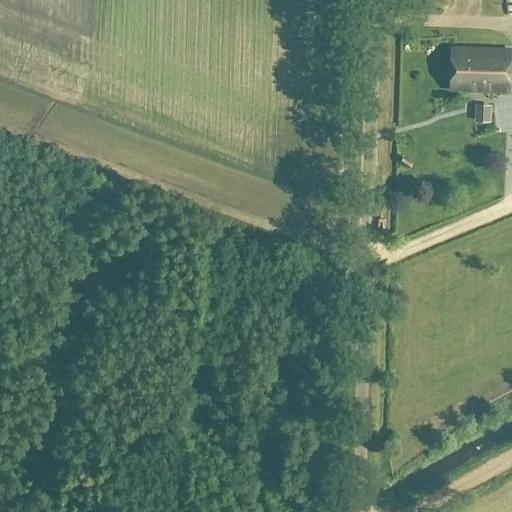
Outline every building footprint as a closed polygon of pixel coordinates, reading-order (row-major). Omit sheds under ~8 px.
[(511,0),(454,0),(454,18),(511,18),(511,0)] [(450,89),(510,91),(511,49),(451,47),(450,89)] [(468,299),(481,298),(480,274),(467,275),(468,299)] [(428,326),(427,306),(407,307),(408,327),(428,326)] [(478,320),(461,322),(463,338),(481,335),(478,320)] [(436,367),(435,346),(407,346),(407,368),(436,367)]
